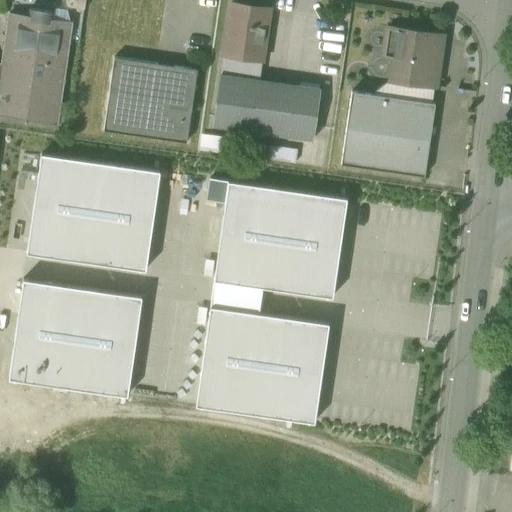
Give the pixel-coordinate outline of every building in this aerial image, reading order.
[(71,0),(70,8),(84,10),(85,0),(71,0)] [(223,54),(260,59),(267,10),(230,4),(223,54)] [(9,13),(6,37),(12,38),(15,17),(51,22),(51,24),(69,27),(70,21),(9,13)] [(3,55),(64,64),(69,27),(51,24),(51,22),(15,17),(12,38),(6,37),(3,55)] [(433,87),(435,87),(442,35),(386,27),(382,57),(393,59),(390,79),(390,80),(433,87)] [(220,75),(257,80),(260,59),(223,54),(220,75)] [(0,78),(0,115),(55,124),(64,64),(3,55),(2,64),(1,74),(0,78)] [(103,131),(165,139),(175,67),(113,58),(103,131)] [(196,70),(175,67),(165,139),(186,142),(196,70)] [(212,126),(227,128),(233,129),(312,140),(319,89),(257,80),(220,75),(219,75),(212,126)] [(431,104),(433,87),(390,80),(390,79),(370,95),(431,104)] [(340,165),(424,177),(434,104),(431,104),(370,95),(351,92),(340,165)] [(201,135),(199,152),(219,155),(222,139),(201,135)] [(256,160),(266,161),(268,147),(258,146),(256,160)] [(297,151),(268,147),(266,161),(295,165),(297,151)] [(159,171),(40,154),(26,253),(145,270),(159,171)] [(346,198),(227,180),(213,280),(261,287),(332,297),(346,198)] [(141,296),(22,279),(8,378),(127,395),(141,296)] [(213,280),(209,306),(258,313),(261,287),(213,280)] [(258,313),(209,306),(195,405),(313,422),(328,323),(258,313)]
